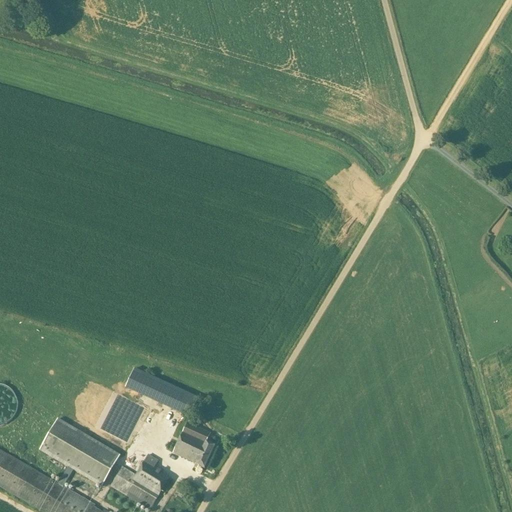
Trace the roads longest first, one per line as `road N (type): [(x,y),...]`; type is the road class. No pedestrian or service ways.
road 1 (unclassified): [(198,511),(422,147),(384,0)]
road 2 (track): [(422,147),(511,0)]
